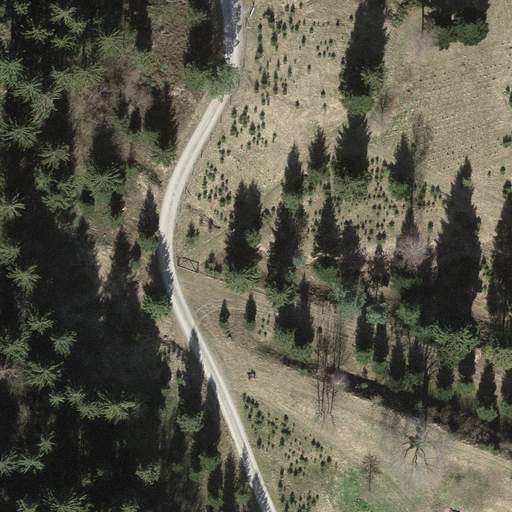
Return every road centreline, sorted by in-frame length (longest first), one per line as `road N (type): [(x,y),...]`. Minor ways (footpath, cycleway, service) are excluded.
road 1 (track): [(511,389),(164,270),(187,269),(379,106),(426,16),(448,0)]
road 2 (track): [(268,511),(164,270),(165,215),(223,91),(232,53),(227,0)]
road 3 (track): [(332,139),(482,205),(511,206)]
